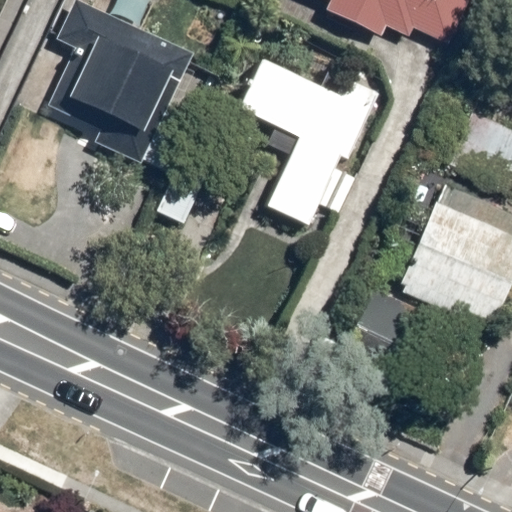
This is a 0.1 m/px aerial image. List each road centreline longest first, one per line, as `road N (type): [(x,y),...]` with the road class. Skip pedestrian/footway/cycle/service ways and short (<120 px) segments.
road 1 (secondary): [(0,297),(450,511)]
road 2 (secondary): [(328,511),(0,361)]
